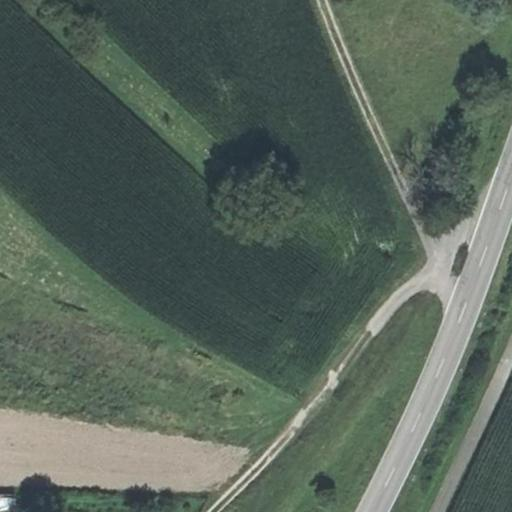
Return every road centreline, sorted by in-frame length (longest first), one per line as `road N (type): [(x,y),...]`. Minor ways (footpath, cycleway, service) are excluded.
road 1 (track): [(324,0),(434,253),(213,511)]
road 2 (tertiary): [(370,511),(464,304),(511,165)]
road 3 (track): [(499,202),(468,214),(434,253),(464,304)]
